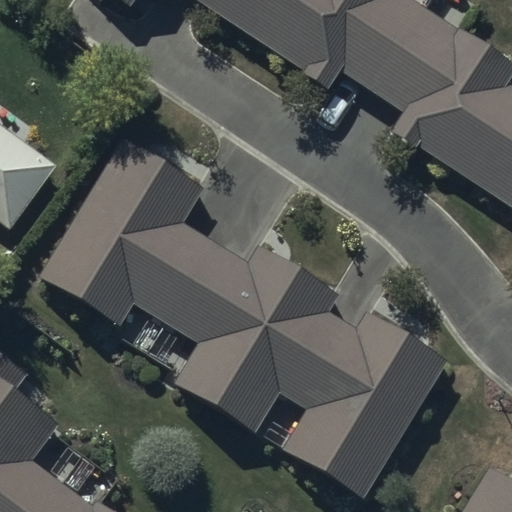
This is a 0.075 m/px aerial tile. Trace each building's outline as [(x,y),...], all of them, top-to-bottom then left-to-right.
[(99,0),(125,21),(138,6),(159,11),(167,0),(176,0),(300,82),(326,104),(338,84),(403,125),(390,145),(511,221),(511,100),(500,93),(508,78),(393,0),(99,0)] [(0,238),(5,242),(53,178),(0,137),(0,238)] [(118,151),(36,289),(115,339),(130,316),(196,358),(171,396),(252,444),(275,406),(306,423),(278,463),(362,510),(444,375),(365,324),(355,338),(325,325),(334,306),(258,258),(247,275),(179,233),(198,198),(118,151)] [(0,356),(0,511),(108,511),(99,505),(94,511),(93,511),(37,471),(66,431),(21,399),(34,381),(0,356)] [(511,511),(511,487),(490,474),(467,511),(511,511)]
